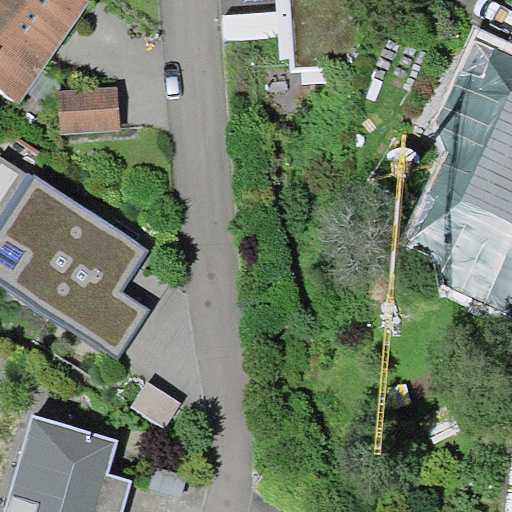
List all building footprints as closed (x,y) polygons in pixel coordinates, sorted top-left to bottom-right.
[(82,7),(70,0),(0,0),(0,108),(10,115),(82,7)] [(366,0),(280,0),(288,79),(373,71),(366,0)] [(511,71),(461,49),(429,123),(477,144),(441,227),(511,257),(511,71)] [(108,94),(50,98),(52,144),(110,141),(108,94)] [(145,249),(0,155),(0,284),(118,358),(145,306),(120,288),(145,249)] [(93,511),(109,449),(15,425),(0,484),(0,511),(93,511)]
